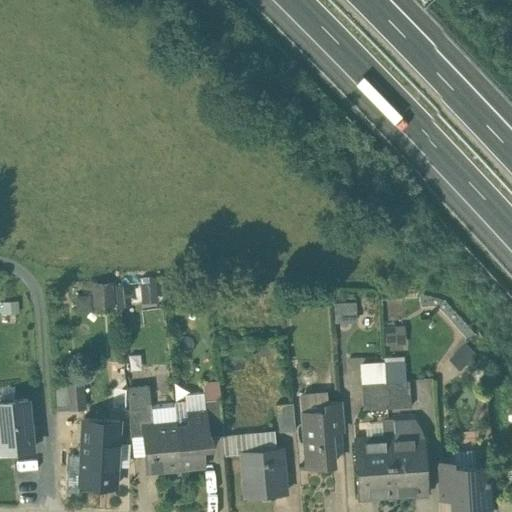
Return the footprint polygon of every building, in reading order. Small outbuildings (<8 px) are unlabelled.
[(145,303),(161,303),(160,276),(144,276),(145,303)] [(95,309),(130,308),(129,281),(94,282),(95,309)] [(401,298),(381,299),(384,367),(403,366),(401,298)] [(360,320),(359,301),(338,302),(339,321),(360,320)] [(471,342),(453,353),(459,364),(477,353),(471,342)] [(163,349),(146,351),(148,372),(165,370),(163,349)] [(383,357),(359,359),(361,383),(385,382),(383,357)] [(403,366),(384,367),(385,382),(405,381),(404,366),(403,366)] [(217,376),(201,378),(204,400),(220,398),(217,376)] [(385,382),(387,408),(411,406),(409,380),(405,381),(385,382)] [(148,382),(126,384),(126,389),(128,409),(151,407),(148,382)] [(385,382),(361,383),(363,409),(387,408),(385,382)] [(81,384),(67,385),(69,409),(83,407),(81,384)] [(0,396),(17,395),(17,385),(0,385),(0,396)] [(126,389),(113,388),(112,410),(125,410),(126,389)] [(220,398),(204,400),(205,410),(206,410),(208,436),(211,436),(222,435),(223,435),(220,398)] [(27,399),(12,400),(12,405),(0,405),(0,452),(18,450),(18,442),(31,441),(27,399)] [(324,410),(301,412),(306,467),(331,465),(329,443),(327,443),(327,431),(342,430),(340,401),(323,403),(324,410)] [(292,403),(276,404),(278,431),(279,431),(279,429),(293,428),(294,430),(295,430),(292,403)] [(174,404),(151,407),(153,424),(175,422),(174,404)] [(151,407),(128,409),(131,436),(144,435),(143,425),(153,424),(151,407)] [(205,410),(187,412),(188,424),(176,425),(180,468),(204,466),(202,447),(212,446),(211,436),(208,436),(206,410),(205,410)] [(117,421),(84,419),(83,440),(116,442),(117,421)] [(413,419),(393,420),(393,421),(381,422),(382,438),(388,438),(422,436),(420,428),(413,419)] [(153,424),(143,425),(144,435),(147,471),(180,468),(176,425),(175,422),(153,424)] [(273,431),(223,436),(223,435),(222,435),(224,454),(241,453),(241,452),(275,448),(273,431)] [(422,436),(388,438),(392,494),(425,492),(423,447),(425,445),(425,440),(423,438),(422,438),(422,436)] [(382,438),(355,440),(358,496),(392,494),(388,438),(382,438)] [(83,440),(82,440),(79,484),(115,486),(117,456),(122,457),(123,443),(116,442),(83,440)] [(275,448),(241,452),(241,453),(243,471),(245,471),(247,494),(244,494),(245,496),(284,492),(284,491),(280,491),(278,462),(281,461),(280,449),(281,449),(280,448),(275,448)] [(453,461),(437,462),(439,498),(452,497),(450,467),(453,467),(453,461)] [(453,467),(450,467),(452,497),(453,508),(456,511),(491,511),(489,481),(475,465),(453,467)]
